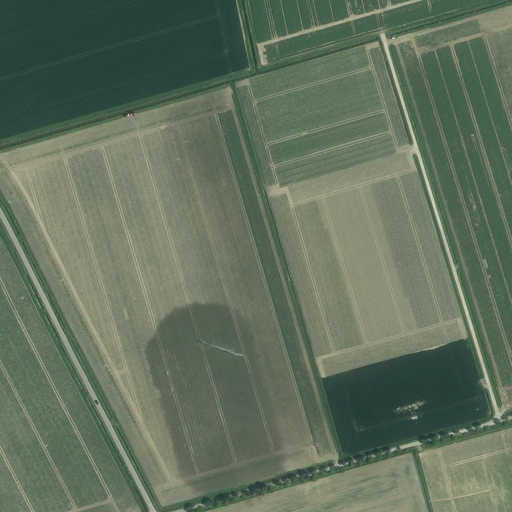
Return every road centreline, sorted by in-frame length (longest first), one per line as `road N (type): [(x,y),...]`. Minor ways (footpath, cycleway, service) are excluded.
road 1 (unclassified): [(177,511),(511,418)]
road 2 (unclassified): [(153,511),(0,212)]
